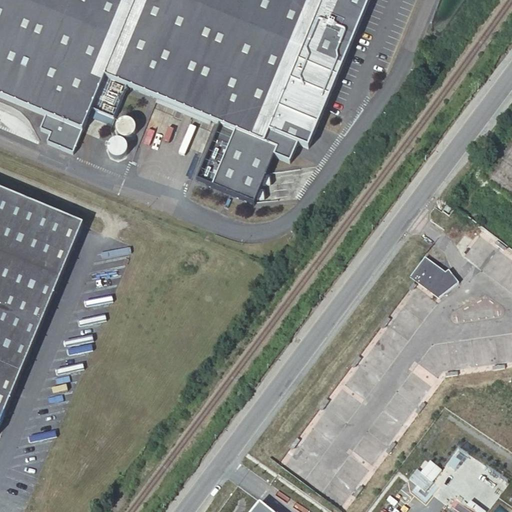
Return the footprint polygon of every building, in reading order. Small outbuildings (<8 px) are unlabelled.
[(0,0),(0,99),(88,136),(96,115),(110,82),(132,91),(223,129),(260,144),(269,148),(330,0),(0,0)] [(96,115),(119,125),(132,91),(110,82),(96,115)] [(132,127),(129,127),(126,129),(124,131),(124,134),(124,136),(125,139),(127,141),(129,142),(132,142),(135,141),(137,140),(138,137),(139,135),(138,132),(137,129),(134,128),(132,127)] [(260,144),(223,129),(217,145),(254,160),(260,144)] [(200,180),(213,186),(220,168),(212,165),(207,175),(203,173),(200,180)] [(0,432),(2,434),(88,221),(0,185),(0,432)] [(454,208),(449,205),(445,210),(450,214),(454,208)] [(426,259),(411,279),(439,299),(458,283),(449,271),(445,274),(426,259)] [(406,388),(418,396),(426,384),(415,376),(406,388)] [(362,449),(372,456),(376,449),(366,442),(362,449)]
